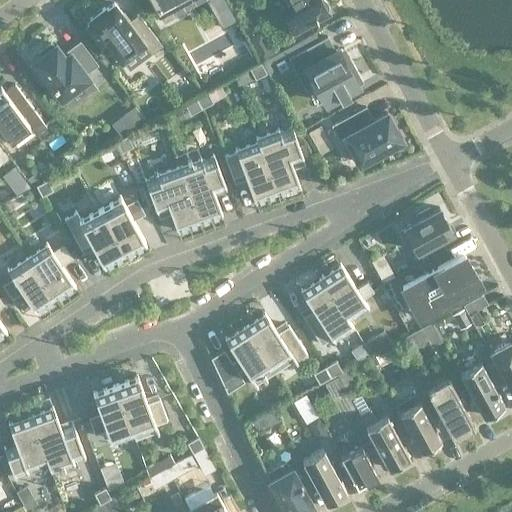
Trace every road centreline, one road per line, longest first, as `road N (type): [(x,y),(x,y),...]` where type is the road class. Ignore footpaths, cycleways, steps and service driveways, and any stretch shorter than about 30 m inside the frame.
road 1 (unclassified): [(390,183),(152,266),(0,364)]
road 2 (unclassified): [(174,325),(390,183)]
road 3 (unclassified): [(174,325),(266,511)]
road 4 (unclassified): [(0,387),(174,325)]
road 5 (residential): [(360,0),(445,158)]
road 6 (residential): [(377,511),(511,440)]
road 7 (residential): [(445,158),(511,286)]
